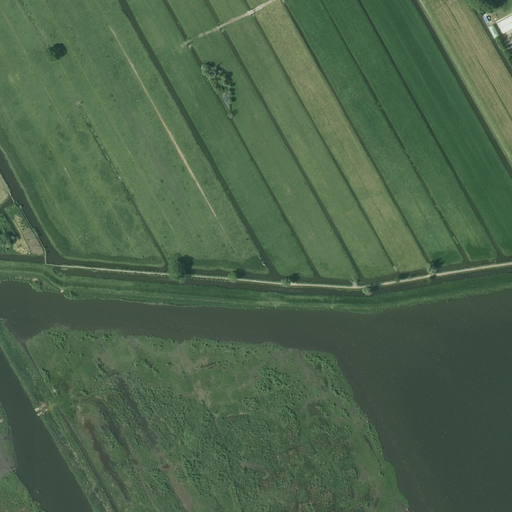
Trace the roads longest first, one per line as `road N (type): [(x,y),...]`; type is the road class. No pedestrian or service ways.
road 1 (track): [(186,275),(354,287),(511,263)]
road 2 (track): [(511,163),(419,0)]
